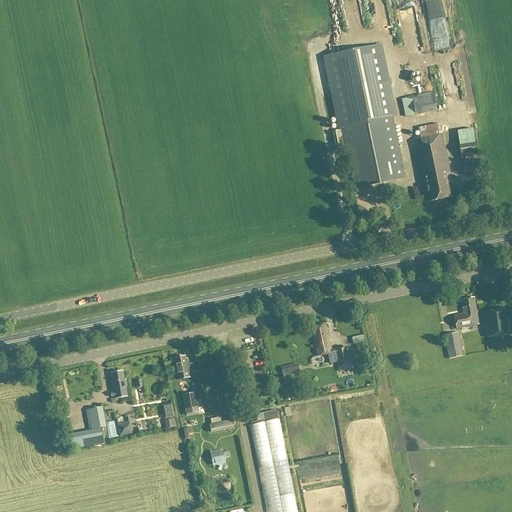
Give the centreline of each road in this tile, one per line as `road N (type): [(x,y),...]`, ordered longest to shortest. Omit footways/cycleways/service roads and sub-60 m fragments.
road 1 (unclassified): [(0,321),(511,214)]
road 2 (unclassified): [(0,376),(511,270)]
road 3 (primary): [(0,344),(511,238)]
